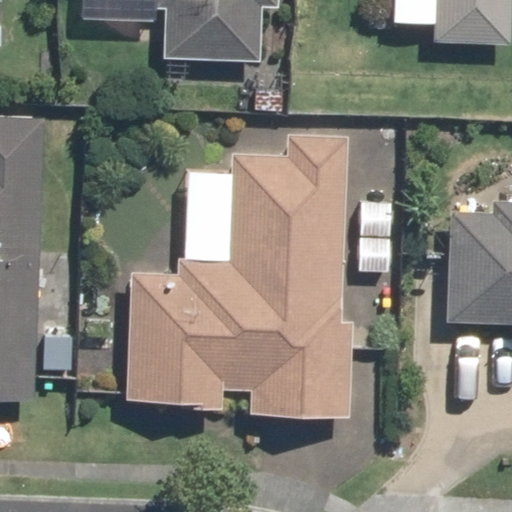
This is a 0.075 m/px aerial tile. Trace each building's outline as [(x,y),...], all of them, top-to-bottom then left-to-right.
[(265,12),(265,0),(50,0),(50,17),(150,21),(148,65),(247,69),(249,11),(265,12)] [(503,50),(505,0),(377,0),(377,26),(420,28),(419,47),(503,50)] [(0,402),(22,403),(29,117),(0,116),(0,402)] [(111,412),(335,420),(339,323),(329,322),(335,138),(225,134),(224,174),(173,173),(169,274),(116,272),(111,412)] [(386,200),(347,198),(344,273),(383,275),(386,200)] [(511,207),(434,205),(430,332),(511,334),(511,207)] [(73,252),(38,251),(33,378),(68,380),(73,252)]
